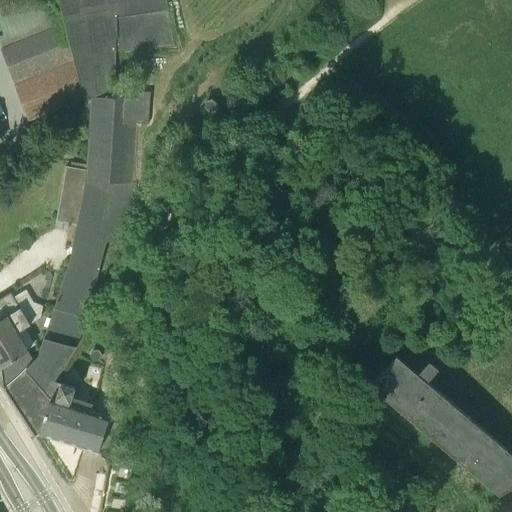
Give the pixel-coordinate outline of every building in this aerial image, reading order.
[(75,112),(91,106),(76,49),(64,0),(17,0),(0,6),(0,42),(2,48),(28,120),(72,104),(75,112)] [(41,433),(52,395),(57,397),(61,380),(57,379),(77,345),(87,319),(107,242),(122,246),(127,231),(128,231),(135,183),(134,183),(137,122),(149,123),(151,92),(137,91),(137,98),(125,96),(114,94),(116,51),(173,45),(168,10),(166,0),(64,0),(76,49),(91,106),(86,169),(77,224),(70,260),(38,354),(35,356),(34,360),(4,387),(3,388),(34,438),(39,434),(41,433)] [(56,220),(77,224),(86,169),(67,166),(56,220)] [(33,301),(21,307),(14,296),(11,292),(0,298),(0,341),(18,331),(42,317),(44,306),(33,301)] [(33,358),(18,331),(0,341),(0,364),(2,368),(2,369),(4,382),(4,387),(34,360),(35,356),(33,358)] [(511,447),(508,450),(476,423),(427,381),(438,368),(429,360),(418,373),(396,355),(384,369),(384,368),(371,384),(499,495),(511,487),(511,447)] [(52,395),(41,433),(89,449),(98,452),(98,450),(108,418),(109,414),(101,412),(90,408),(92,401),(72,395),(75,385),(61,380),(57,397),(52,395)] [(117,421),(108,418),(98,450),(108,453),(117,421)]
